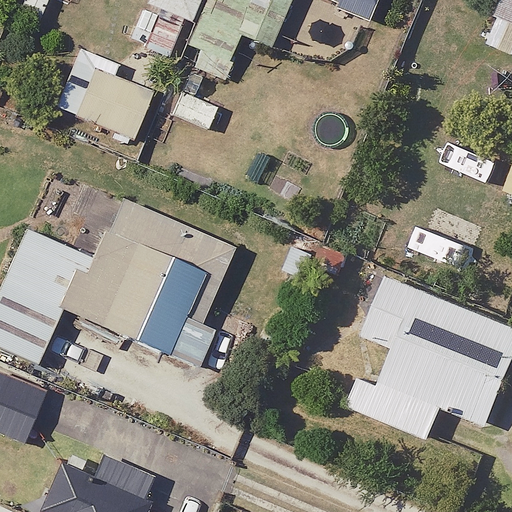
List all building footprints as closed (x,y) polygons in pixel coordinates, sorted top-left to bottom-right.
[(194,0),(152,0),(188,15),(194,0)] [(208,0),(194,32),(233,49),(241,32),(273,46),(293,0),(330,0),(368,17),(375,0),(208,0)] [(511,0),(497,0),(494,7),(511,14),(511,0)] [(149,86),(91,64),(73,112),(130,134),(149,86)] [(231,243),(116,193),(91,252),(24,223),(0,278),(0,342),(35,358),(60,301),(195,359),(209,325),(198,320),(231,243)] [(511,356),(511,320),(385,270),(361,330),(391,342),(377,377),(356,369),(343,401),(429,435),(441,403),(487,421),(511,356)] [(42,386),(0,368),(0,429),(20,437),(42,386)] [(138,511),(156,473),(100,449),(87,479),(56,465),(39,505),(52,510),(51,511),(138,511)]
